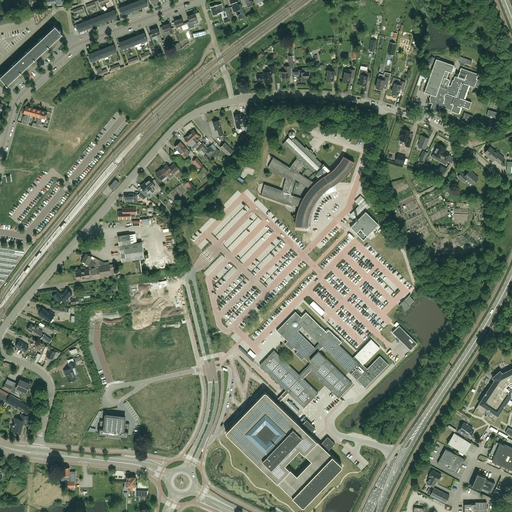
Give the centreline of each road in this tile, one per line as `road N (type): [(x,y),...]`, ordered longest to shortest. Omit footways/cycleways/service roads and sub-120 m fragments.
road 1 (residential): [(0,332),(170,132),(200,110),(231,101)]
road 2 (residential): [(467,145),(424,120),(338,97),(231,101)]
road 3 (tertiary): [(14,103),(73,46),(193,0)]
road 4 (unclassified): [(214,368),(192,273),(185,279),(207,368)]
road 5 (secondary): [(430,408),(511,275)]
road 6 (residential): [(35,452),(48,383),(0,347)]
road 7 (track): [(405,173),(443,235),(466,228),(472,202)]
road 8 (secondary): [(430,408),(367,511)]
